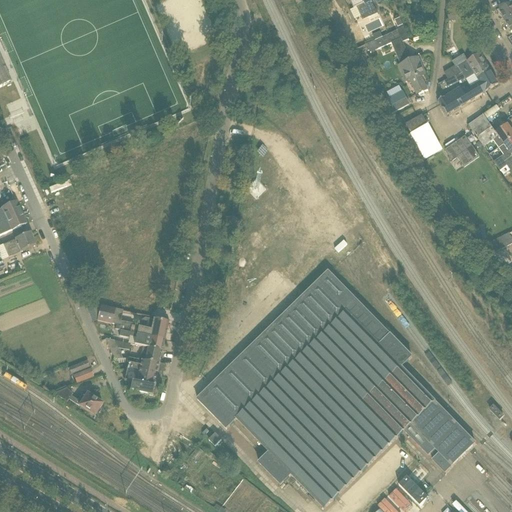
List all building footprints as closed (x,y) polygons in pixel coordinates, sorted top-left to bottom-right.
[(349,0),(354,10),(357,8),(357,9),(361,18),(363,22),(377,15),(370,0),(349,0)] [(511,4),(499,12),(506,23),(511,19),(511,4)] [(447,22),(455,22),(456,12),(448,12),(447,22)] [(418,96),(428,91),(425,83),(423,84),(420,78),(426,76),(419,59),(412,62),(403,42),(408,40),(404,29),(399,31),(383,39),(376,42),(366,46),(369,53),(370,52),(371,54),(392,45),(402,67),(403,66),(413,89),(415,88),(418,96)] [(376,42),(383,39),(380,33),(373,36),(376,42)] [(486,65),(480,55),(457,69),(455,67),(444,74),(448,81),(462,74),(463,75),(471,70),(473,72),(486,65)] [(10,84),(0,59),(0,88),(6,85),(7,87),(11,86),(10,84)] [(462,82),(462,83),(475,75),(477,80),(491,72),(486,65),(473,72),(471,70),(463,75),(462,74),(448,81),(444,82),(447,89),(459,83),(462,82)] [(447,116),(498,85),(491,72),(477,80),(479,83),(463,94),(460,89),(437,102),(447,116)] [(389,109),(387,110),(390,116),(408,106),(405,100),(406,100),(403,93),(385,103),(389,109)] [(412,136),(428,127),(423,116),(406,125),(412,136)] [(511,140),(511,132),(508,126),(496,134),(483,116),(469,126),(470,128),(483,147),(484,148),(493,142),(499,149),(511,140)] [(404,140),(417,165),(443,152),(429,126),(428,127),(412,136),(404,140)] [(457,158),(458,160),(464,168),(479,158),(475,152),(465,138),(445,152),(452,162),(457,158)] [(511,140),(499,149),(504,156),(494,163),(501,172),(511,165),(511,140)] [(511,165),(501,172),(505,178),(507,177),(510,174),(511,176),(511,165)] [(0,210),(0,236),(11,231),(26,225),(16,203),(2,210),(0,210)] [(486,239),(485,229),(477,230),(478,240),(486,239)] [(3,246),(7,257),(8,259),(36,247),(30,234),(3,246)] [(511,241),(508,235),(485,247),(491,257),(501,251),(511,245),(511,241)] [(463,456),(471,449),(476,444),(401,368),(405,363),(411,358),(390,336),(389,336),(369,316),(327,273),(312,287),(305,295),(198,401),(226,430),(236,421),(269,454),(259,464),(280,486),(291,476),(325,510),(401,436),(405,432),(428,456),(431,453),(436,458),(433,461),(445,474),(456,463),(463,456)] [(121,312),(91,305),(94,315),(98,316),(97,322),(112,325),(114,317),(120,318),(121,312)] [(165,341),(165,339),(169,322),(155,319),(152,331),(132,327),(130,332),(149,336),(149,338),(165,341)] [(130,332),(132,327),(132,325),(125,323),(124,327),(123,332),(130,334),(130,332)] [(123,332),(121,332),(120,337),(129,339),(129,337),(136,338),(135,346),(143,348),(162,352),(165,341),(149,338),(149,336),(130,332),(130,334),(123,332)] [(105,340),(113,357),(114,360),(123,360),(122,359),(114,342),(106,340),(105,340)] [(148,349),(143,348),(140,361),(159,365),(162,352),(148,349)] [(157,377),(159,366),(159,365),(140,361),(139,362),(129,359),(122,359),(123,360),(114,360),(116,364),(128,364),(126,371),(157,377)] [(87,362),(74,368),(76,373),(89,368),(87,362)] [(90,371),(74,377),(77,384),(93,378),(90,371)] [(126,371),(124,382),(132,383),(130,393),(152,398),(157,377),(126,371)] [(72,396),(66,390),(54,395),(67,404),(69,401),(94,418),(103,405),(84,393),(78,402),(71,397),(72,396)] [(489,410),(500,422),(505,417),(494,406),(489,410)] [(210,442),(215,447),(222,441),(216,435),(209,441),(210,442)] [(191,457),(196,462),(204,453),(199,449),(191,457)] [(420,491),(416,487),(411,483),(407,478),(399,487),(403,491),(407,495),(411,500),(415,504),(420,508),(428,500),(424,496),(420,491)] [(185,490),(198,498),(200,495),(190,488),(187,486),(185,490)]
